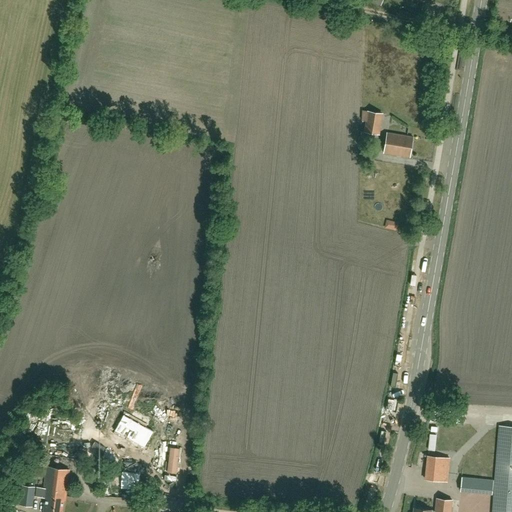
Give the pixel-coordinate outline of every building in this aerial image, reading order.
[(362,122),(367,123),(365,133),(379,135),(382,114),(364,111),(362,122)] [(410,158),(413,138),(387,133),(384,154),(410,158)] [(397,231),(399,223),(386,220),(385,228),(397,231)] [(119,430),(149,447),(158,430),(128,414),(119,430)] [(50,417),(48,432),(74,435),(76,420),(50,417)] [(495,494),(493,511),(511,511),(511,427),(500,427),(495,494)] [(445,482),(448,458),(428,456),(426,480),(445,482)] [(71,470),(48,467),(45,488),(38,488),(37,497),(46,498),(44,511),(62,511),(64,501),(67,501),(71,470)] [(32,506),(35,487),(22,485),(19,505),(32,506)] [(450,511),(452,500),(437,499),(435,511),(430,511),(431,511),(414,509),(414,511),(450,511)]
